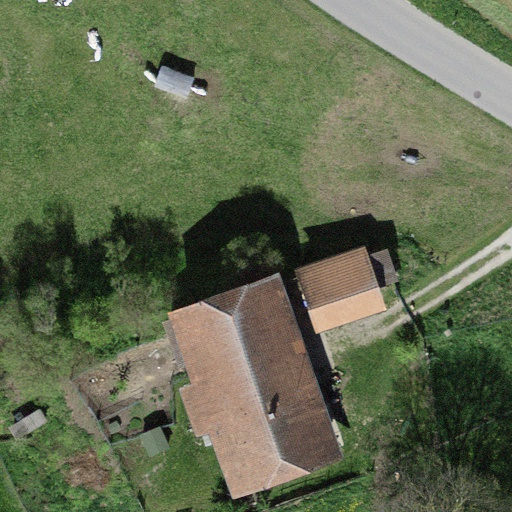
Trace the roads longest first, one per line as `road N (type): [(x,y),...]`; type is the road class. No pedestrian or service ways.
road 1 (track): [(333,348),(448,288),(511,241)]
road 2 (tertiary): [(353,0),(511,98)]
